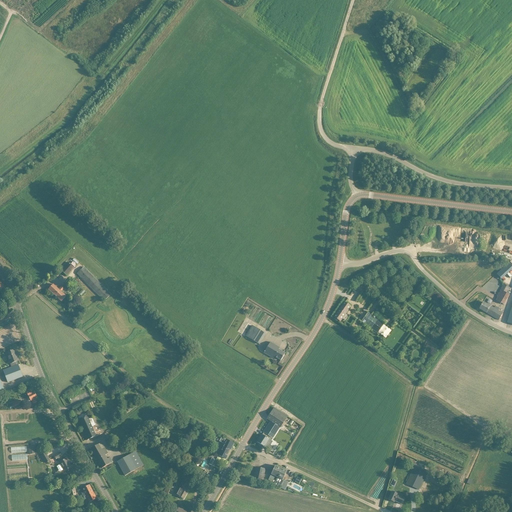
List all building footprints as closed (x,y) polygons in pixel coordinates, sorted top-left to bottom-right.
[(395,36),(391,39),(395,43),(400,39),(397,36),(400,33),(396,28),(392,33),(395,36)] [(60,270),(67,276),(74,268),(67,262),(60,270)] [(498,275),(501,279),(511,268),(511,265),(509,262),(503,267),(504,269),(498,275)] [(77,274),(104,301),(111,295),(83,267),(77,274)] [(48,290),(61,302),(66,296),(61,292),(64,289),(61,287),(59,290),(53,284),(48,290)] [(503,305),(510,295),(507,293),(510,288),(504,284),(496,297),(497,297),(496,301),(503,305)] [(343,319),(345,320),(348,316),(346,314),(351,306),(344,302),(333,317),(340,322),(343,319)] [(480,309),(499,320),(503,314),(498,311),(500,309),(496,307),(494,309),(484,303),(480,309)] [(377,333),(384,324),(368,312),(361,322),(377,333)] [(278,337),(284,327),(266,315),(260,326),(278,337)] [(265,334),(252,326),(245,336),(259,344),(265,334)] [(235,350),(245,357),(254,343),(244,336),(235,350)] [(279,350),(280,348),(270,342),(264,353),(273,359),(274,357),(281,360),(285,354),(279,350)] [(247,357),(260,366),(265,358),(261,355),(263,352),(260,350),(259,351),(253,347),(247,357)] [(3,371),(8,382),(23,377),(18,365),(20,365),(19,361),(17,357),(16,357),(14,350),(6,353),(12,368),(3,371)] [(31,401),(32,401),(33,404),(37,402),(35,399),(37,398),(34,392),(32,393),(30,390),(26,392),(31,401)] [(13,403),(15,409),(23,406),(20,400),(13,403)] [(257,442),(264,447),(268,440),(271,441),(280,427),(281,428),(288,417),(278,411),(274,408),(267,419),(271,421),(257,442)] [(80,419),(82,425),(80,426),(86,440),(102,433),(100,429),(97,430),(92,418),(88,419),(87,416),(80,419)] [(221,438),(219,441),(224,444),(218,455),(226,459),(234,444),(223,439),(221,438)] [(91,449),(102,468),(113,462),(110,457),(107,458),(105,455),(108,454),(101,443),(91,449)] [(143,465),(135,451),(117,462),(125,476),(143,465)] [(41,455),(46,463),(50,461),(46,453),(41,455)] [(58,459),(64,471),(71,467),(66,459),(63,461),(61,457),(62,456),(60,453),(56,455),(53,456),(55,459),(56,459),(58,459)] [(214,467),(217,461),(212,458),(209,464),(214,467)] [(173,464),(171,469),(175,471),(175,470),(181,473),(182,470),(177,467),(177,466),(173,464)] [(415,465),(406,484),(419,490),(428,471),(415,465)] [(279,474),(281,469),(275,466),(268,480),(272,482),(275,476),(277,477),(279,474)] [(262,483),(264,474),(265,469),(256,467),(253,481),(262,483)] [(282,480),(287,471),(281,469),(279,474),(277,477),(274,485),(278,487),(280,485),(278,484),(280,479),(282,480)] [(182,482),(175,495),(184,499),(188,492),(183,489),(185,484),(182,482)] [(85,500),(87,499),(89,503),(97,499),(89,485),(82,489),(84,492),(82,493),(85,500)] [(77,497),(75,487),(69,488),(71,498),(77,497)] [(394,501),(402,505),(404,499),(397,495),(398,494),(392,492),(388,500),(394,502),(394,501)]
